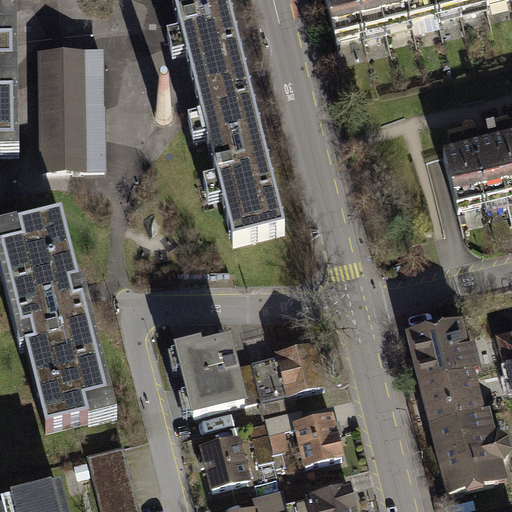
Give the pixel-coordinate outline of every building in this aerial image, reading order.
[(0,0),(0,161),(26,161),(22,0),(0,0)] [(228,0),(157,0),(161,14),(178,10),(187,45),(171,49),(177,75),(193,71),(200,100),(250,87),(228,0)] [(414,26),(407,0),(328,0),(340,45),(414,26)] [(488,7),(486,0),(407,0),(414,26),(488,7)] [(110,179),(109,55),(43,56),(44,179),(110,179)] [(250,87),(200,100),(207,128),(191,132),(198,157),(213,153),(223,192),(207,196),(213,219),(229,215),(238,253),(289,242),(250,87)] [(511,203),(511,124),(493,129),(497,148),(463,157),(459,141),(446,145),(450,160),(443,162),(457,218),(511,203)] [(50,439),(121,421),(90,295),(88,290),(83,291),(66,225),(0,241),(0,258),(26,359),(29,358),(50,439)] [(461,329),(410,342),(422,389),(472,376),(461,329)] [(511,340),(500,344),(507,369),(511,367),(511,340)] [(201,351),(179,356),(195,423),(263,406),(254,368),(236,372),(230,349),(202,356),(201,351)] [(317,353),(254,368),(263,406),(267,423),(299,416),(295,401),(327,393),(317,353)] [(472,376),(422,389),(432,432),(483,419),(472,376)] [(297,431),(306,429),(303,415),(299,416),(267,423),(268,428),(275,456),(288,453),(284,437),(298,433),(297,431)] [(483,419),(432,432),(449,499),(501,486),(496,468),(505,465),(510,456),(507,446),(498,441),(490,443),(483,419)] [(306,429),(297,431),(298,433),(307,472),(344,463),(338,438),(343,437),(340,425),(335,427),(334,422),(306,429)] [(268,428),(252,432),(260,467),(276,463),(275,456),(268,428)] [(241,445),(204,455),(214,495),(252,486),(241,445)] [(93,462),(105,511),(140,511),(127,454),(93,462)] [(73,511),(68,490),(6,507),(7,511),(5,511),(73,511)] [(355,511),(351,494),(296,507),(293,492),(282,495),(286,511),(355,511)] [(256,511),(286,511),(282,495),(254,502),(256,511)]
